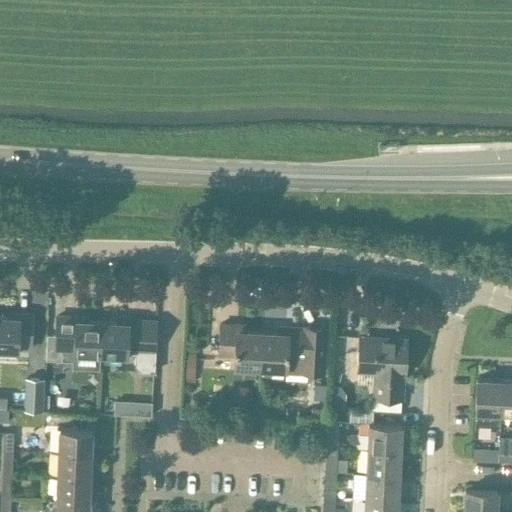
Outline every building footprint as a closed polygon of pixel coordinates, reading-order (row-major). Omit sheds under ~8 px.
[(19,317),(0,316),(0,349),(17,351),(18,349),(30,350),(32,315),(19,314),(19,317)] [(57,316),(55,349),(63,350),(74,350),(74,351),(74,353),(99,354),(101,321),(77,320),(77,317),(57,316)] [(101,321),(99,354),(127,355),(127,353),(136,353),(135,365),(141,371),(154,371),(155,324),(140,323),(140,320),(128,319),(127,322),(101,321)] [(234,366),(260,367),(262,331),(238,330),(238,323),(221,322),(219,353),(234,354),(234,366)] [(287,332),(262,331),(260,367),(285,368),(285,369),(324,371),(327,326),(303,325),(303,326),(287,325),(287,332)] [(357,336),(339,335),(338,346),(356,347),(357,336)] [(404,372),(406,338),(386,336),(386,341),(360,340),(359,370),(376,371),(374,396),(401,398),(403,372),(404,372)] [(25,408),(41,409),(43,379),(26,378),(25,408)] [(477,378),(475,423),(498,424),(499,412),(500,379),(477,378)] [(499,412),(511,412),(511,379),(500,379),(499,412)] [(126,414),(125,422),(151,423),(152,398),(114,397),(114,414),(126,414)] [(368,433),(367,448),(400,450),(401,424),(373,422),(373,410),(350,409),(350,410),(327,409),(326,425),(325,446),(338,447),(339,421),(359,422),(359,433),(368,433)] [(60,427),(59,452),(91,454),(92,429),(60,427)] [(3,431),(2,449),(13,450),(14,431),(3,431)] [(325,446),(324,471),(337,472),(338,447),(325,446)] [(399,475),(400,450),(367,448),(366,473),(399,475)] [(472,460),(489,461),(489,448),(473,448),(472,460)] [(2,449),(1,473),(12,473),(13,450),(2,449)] [(497,461),(511,462),(511,449),(497,449),(497,461)] [(90,477),(91,454),(59,452),(58,476),(90,477)] [(336,497),(337,472),(324,471),(324,478),(323,496),(336,497)] [(1,473),(0,497),(11,497),(12,473),(1,473)] [(366,473),(365,499),(398,500),(399,475),(366,473)] [(89,501),(90,477),(58,476),(57,500),(89,501)] [(496,511),(497,491),(465,489),(463,511),(496,511)] [(334,511),(336,497),(323,496),(322,511),(334,511)] [(0,497),(0,506),(0,511),(10,511),(11,497),(0,497)] [(365,499),(363,511),(397,511),(398,500),(365,499)] [(88,511),(89,501),(57,500),(56,511),(88,511)]
